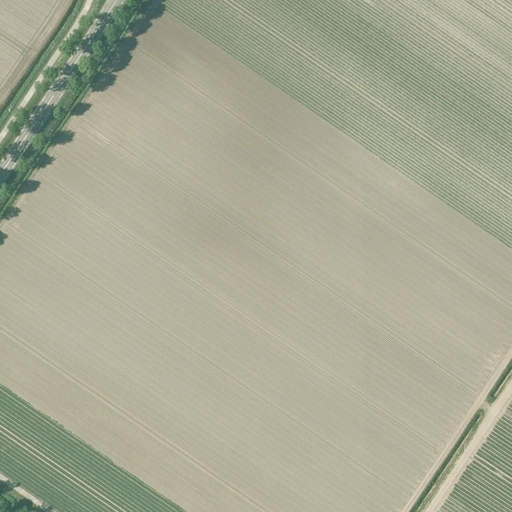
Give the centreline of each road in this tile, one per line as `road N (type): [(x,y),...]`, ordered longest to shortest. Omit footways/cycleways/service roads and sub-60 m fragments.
road 1 (primary): [(0,175),(116,0)]
road 2 (unknown): [(511,357),(407,511)]
